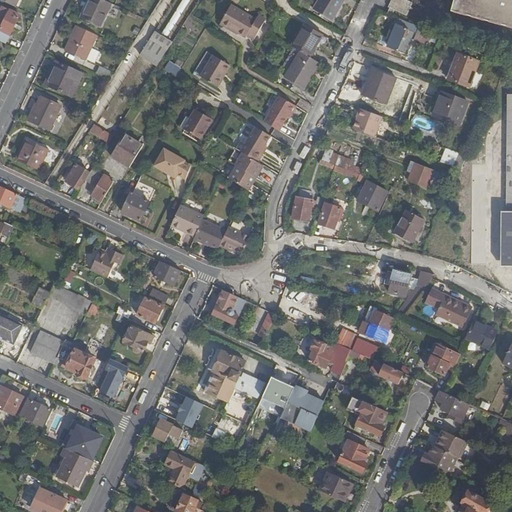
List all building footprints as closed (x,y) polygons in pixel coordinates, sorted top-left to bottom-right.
[(100,28),(111,3),(104,0),(89,0),(80,20),(100,28)] [(342,0),(320,0),(314,11),(330,20),(342,0)] [(389,8),(394,10),(406,16),(412,3),(403,0),(391,0),(388,7),(389,8)] [(511,0),(454,0),(451,11),(511,28),(511,0)] [(221,23),(238,33),(246,37),(247,36),(254,39),(266,20),(258,15),(256,20),(231,5),(221,23)] [(0,9),(0,40),(6,44),(19,14),(2,6),(0,9)] [(160,31),(165,35),(180,17),(175,13),(160,31)] [(409,30),(411,25),(406,22),(399,19),(396,25),(409,30)] [(237,35),(238,33),(221,23),(220,25),(237,35)] [(65,51),(78,57),(85,60),(97,34),(77,25),(65,51)] [(315,42),(320,34),(305,25),(291,47),(300,53),(309,58),(317,44),(315,42)] [(416,34),(419,28),(411,25),(409,30),(396,25),(388,47),(408,55),(416,34)] [(430,50),(435,52),(440,37),(419,28),(416,34),(423,37),(423,38),(432,43),(430,50)] [(157,66),(172,43),(154,33),(140,55),(157,66)] [(309,58),(300,53),(285,79),(303,89),(318,64),(309,58)] [(457,54),(448,78),(469,86),(478,62),(457,54)] [(229,68),(213,57),(200,78),(217,89),(229,68)] [(44,85),(70,96),(80,73),(54,62),(44,85)] [(167,62),(163,69),(174,74),(177,67),(167,62)] [(110,80),(114,73),(100,67),(96,73),(110,80)] [(372,81),(366,97),(386,104),(396,78),(372,69),(367,79),(372,81)] [(469,86),(448,78),(448,80),(469,87),(469,86)] [(367,79),(361,95),(366,97),(372,81),(367,79)] [(468,103),(441,93),(432,116),(459,126),(468,103)] [(40,96),(28,121),(50,131),(61,106),(40,96)] [(279,97),(263,123),(278,132),(286,118),(289,119),(296,107),(279,97)] [(383,117),(359,108),(352,129),(375,138),(383,117)] [(212,119),(193,109),(183,129),(200,139),(212,119)] [(106,143),(111,135),(92,123),(87,131),(106,143)] [(264,146),(270,137),(255,128),(248,138),(240,152),(242,154),(258,163),(264,152),(262,150),(264,146)] [(243,135),(235,149),(240,152),(248,138),(243,135)] [(126,136),(113,157),(129,168),(143,146),(126,136)] [(48,149),(26,139),(17,160),(38,170),(48,149)] [(195,166),(165,148),(156,164),(177,177),(178,174),(187,179),(195,166)] [(246,190),(247,191),(262,166),(258,163),(242,154),(235,166),(236,167),(229,180),(246,190)] [(319,165),(334,171),(335,167),(321,161),(319,165)] [(433,172),(415,165),(409,181),(427,188),(433,172)] [(66,182),(80,190),(90,174),(76,166),(66,182)] [(227,178),(229,180),(236,167),(235,166),(233,166),(227,178)] [(344,175),(358,179),(359,175),(346,170),(344,175)] [(95,202),(100,205),(114,182),(105,176),(92,197),(96,200),(95,202)] [(387,192),(367,181),(357,200),(377,211),(387,192)] [(0,201),(10,207),(17,194),(0,186),(0,201)] [(10,207),(20,212),(27,199),(17,194),(10,207)] [(150,202),(132,194),(122,213),(140,222),(150,202)] [(312,206),(313,201),(296,198),(292,218),(308,222),(310,213),(313,214),(314,206),(312,206)] [(339,222),(343,209),(325,204),(319,225),(334,229),(337,221),(339,222)] [(180,206),(171,225),(196,235),(203,220),(204,217),(180,206)] [(424,222),(406,212),(395,233),(412,242),(424,222)] [(78,230),(81,224),(70,219),(68,225),(78,230)] [(196,235),(194,239),(218,249),(220,246),(226,231),(203,220),(196,235)] [(0,222),(0,249),(1,247),(0,246),(0,234),(1,232),(9,236),(14,226),(6,223),(4,225),(0,222)] [(226,231),(220,246),(228,250),(229,248),(233,250),(241,253),(249,237),(228,227),(226,231)] [(76,255),(85,237),(77,234),(68,252),(76,255)] [(100,252),(91,270),(108,278),(115,263),(120,265),(124,256),(112,250),(109,256),(100,252)] [(181,271),(160,261),(153,276),(174,286),(181,271)] [(69,271),(61,287),(68,290),(76,274),(69,271)] [(391,285),(394,273),(388,271),(385,284),(391,285)] [(435,274),(421,271),(419,279),(417,286),(397,314),(403,316),(432,279),(435,274)] [(408,283),(410,277),(394,273),(391,285),(389,293),(405,296),(408,283)] [(312,287),(314,279),(302,277),(300,284),(312,287)] [(417,286),(419,279),(410,277),(408,283),(417,286)] [(81,310),(86,299),(68,290),(61,287),(54,284),(50,293),(49,295),(81,310)] [(49,295),(50,293),(40,288),(33,304),(43,308),(49,295)] [(464,327),(473,307),(464,303),(462,306),(439,294),(440,292),(433,288),(426,302),(439,308),(437,315),(464,327)] [(148,297),(164,305),(168,298),(151,290),(148,297)] [(239,298),(224,291),(213,314),(234,324),(238,316),(234,314),(234,313),(234,312),(233,311),(232,310),(239,298)] [(86,299),(81,310),(87,313),(93,302),(86,299)] [(155,324),(163,307),(145,299),(137,315),(155,324)] [(377,308),(370,306),(364,322),(369,324),(376,310),(377,308)] [(117,314),(129,319),(131,313),(120,308),(117,314)] [(293,308),(289,321),(306,327),(310,314),(293,308)] [(359,333),(384,343),(391,328),(390,326),(392,322),(388,315),(376,310),(369,324),(364,322),(359,333)] [(275,315),(268,311),(258,334),(265,338),(275,315)] [(0,337),(14,344),(23,325),(0,314),(0,337)] [(497,330),(475,320),(466,338),(488,348),(497,330)] [(150,344),(153,337),(131,327),(124,343),(135,348),(134,350),(134,351),(137,353),(139,352),(140,350),(143,351),(146,343),(150,344)] [(31,352),(55,364),(64,344),(65,343),(41,331),(31,352)] [(332,370),(341,375),(347,362),(345,361),(349,354),(351,349),(335,342),(332,348),(315,340),(311,349),(313,350),(308,361),(326,368),(328,363),(334,365),(332,370)] [(356,351),(373,359),(377,348),(358,340),(354,350),(356,351)] [(430,360),(437,345),(434,343),(427,358),(430,360)] [(64,344),(55,364),(62,367),(63,366),(73,371),(77,373),(77,374),(87,379),(96,360),(76,351),(73,357),(69,354),(72,348),(64,344)] [(511,367),(511,344),(503,364),(511,367)] [(455,367),(461,355),(437,345),(430,360),(427,367),(445,375),(448,368),(450,364),(455,367)] [(246,361),(218,349),(209,369),(213,371),(204,391),(228,402),(232,392),(234,387),(258,397),(264,383),(243,374),(241,376),(239,376),(246,361)] [(114,397),(128,368),(111,360),(108,367),(114,369),(113,372),(111,371),(101,391),(114,397)] [(399,371),(376,360),(371,371),(380,375),(379,376),(398,385),(404,373),(399,371)] [(411,368),(403,365),(401,370),(409,374),(411,368)] [(213,371),(209,369),(200,389),(204,391),(213,371)] [(296,388),(271,377),(262,399),(286,409),(296,388)] [(350,398),(354,390),(338,382),(334,390),(350,398)] [(304,389),(297,385),(296,388),(286,409),(282,419),(311,432),(324,402),(303,392),(304,389)] [(19,415),(26,401),(23,399),(24,397),(2,386),(0,390),(0,408),(6,412),(7,411),(19,416),(19,415)] [(440,391),(436,399),(444,403),(441,408),(451,413),(453,418),(458,420),(464,419),(471,405),(443,392),(440,391)] [(204,404),(187,395),(175,420),(193,428),(204,404)] [(380,424),(385,412),(353,398),(348,410),(361,415),(355,429),(361,432),(363,428),(380,436),(384,426),(380,424)] [(31,402),(26,400),(26,401),(19,415),(43,426),(51,410),(32,401),(31,402)] [(173,419),(163,414),(159,421),(161,422),(170,426),(173,419)] [(507,432),(511,424),(503,421),(500,429),(507,432)] [(170,426),(161,422),(154,437),(166,443),(169,435),(179,439),(183,432),(170,426)] [(508,444),(511,435),(511,424),(507,432),(503,441),(508,444)] [(104,436),(77,425),(66,450),(93,462),(104,436)] [(214,428),(211,436),(222,440),(225,432),(214,428)] [(443,431),(441,430),(435,443),(437,444),(443,431)] [(363,446),(366,440),(347,431),(336,456),(340,459),(340,461),(363,472),(368,462),(367,461),(365,460),(366,458),(369,449),(363,446)] [(425,456),(421,464),(447,476),(456,458),(459,459),(467,442),(443,431),(437,444),(436,448),(433,447),(428,458),(425,456)] [(267,435),(257,458),(263,461),(274,438),(267,435)] [(89,469),(93,462),(66,450),(64,456),(68,458),(58,478),(77,487),(85,471),(87,468),(89,469)] [(175,470),(168,483),(182,489),(195,462),(172,452),(166,466),(175,470)] [(41,488),(44,482),(23,472),(20,480),(40,490),(41,488)] [(321,492),(344,502),(348,493),(345,492),(350,483),(330,474),(321,492)] [(31,509),(37,511),(61,511),(67,500),(50,492),(41,488),(40,490),(31,509)] [(485,511),(490,504),(469,493),(468,495),(466,493),(462,501),(464,502),(462,507),(464,509),(461,511),(485,511)] [(199,509),(201,504),(184,495),(176,511),(175,511),(194,511),(196,508),(199,509)]
